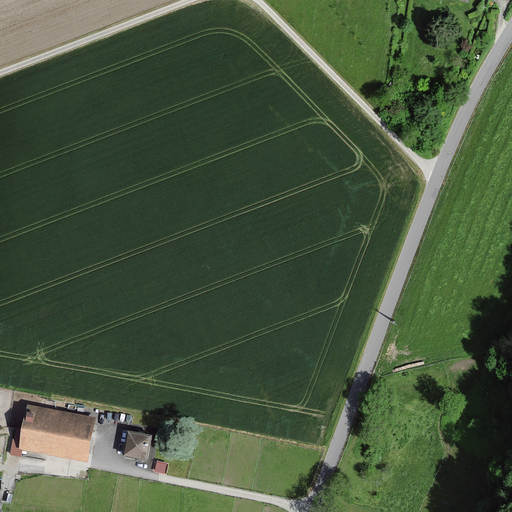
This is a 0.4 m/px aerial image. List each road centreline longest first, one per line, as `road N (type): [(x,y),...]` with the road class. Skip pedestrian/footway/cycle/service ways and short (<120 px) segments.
road 1 (tertiary): [(312,511),(437,176)]
road 2 (unclassified): [(258,0),(437,176)]
road 3 (unclassified): [(0,70),(184,0)]
road 4 (tertiary): [(437,176),(511,28)]
